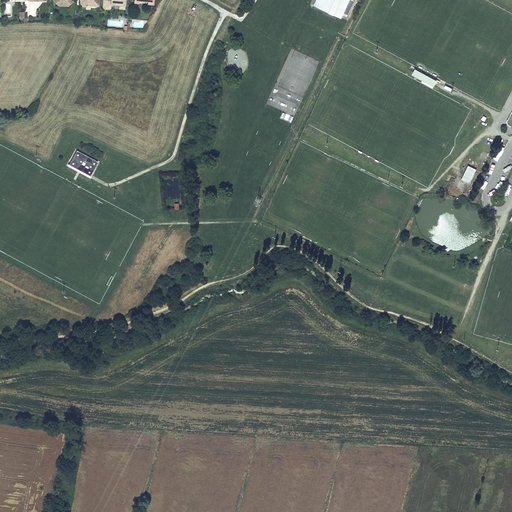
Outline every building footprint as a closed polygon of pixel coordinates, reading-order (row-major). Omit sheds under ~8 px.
[(125,5),(125,0),(102,0),(102,8),(111,8),(111,4),(114,4),(115,3),(119,3),(119,4),(125,5)] [(349,0),(343,16),(347,18),(354,0),(349,0)] [(440,83),(441,82),(412,66),(411,68),(414,70),(412,74),(434,86),(436,81),(440,83)] [(276,93),(271,105),(291,114),(294,108),(296,108),(297,106),(280,99),(282,96),(276,93)] [(284,112),(281,117),(289,121),(291,116),(284,112)] [(98,161),(76,150),(69,164),(90,176),(98,161)] [(90,176),(69,164),(68,165),(68,166),(79,172),(89,177),(90,177),(90,176)] [(462,179),(470,183),(477,169),(468,165),(462,179)] [(178,178),(163,179),(166,200),(181,199),(178,178)]
